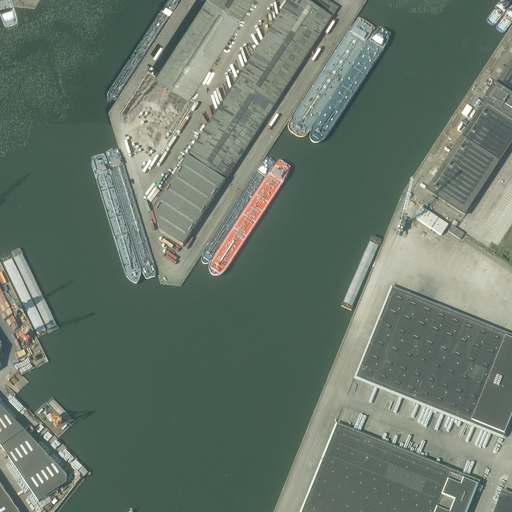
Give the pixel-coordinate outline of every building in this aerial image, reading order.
[(156,77),(190,99),(194,92),(253,0),(205,0),(206,0),(156,77)] [(302,0),(289,0),(187,158),(225,182),(331,19),(302,0)] [(302,0),(331,19),(338,8),(325,0),(302,0)] [(465,216),(511,143),(511,60),(427,191),(465,216)] [(183,247),(225,182),(187,158),(153,209),(160,232),(183,247)] [(448,226),(421,208),(414,218),(441,236),(448,226)] [(456,229),(452,226),(448,232),(460,240),(464,234),(456,229)] [(410,236),(422,240),(423,235),(411,232),(410,236)] [(359,377),(504,435),(511,415),(511,340),(393,293),(359,377)] [(10,336),(15,351),(22,352),(28,351),(27,349),(24,350),(23,346),(24,342),(20,343),(22,346),(21,347),(18,346),(18,344),(17,339),(14,340),(13,340),(12,337),(13,335),(10,335),(10,336)] [(67,478),(0,407),(0,353),(1,349),(0,347),(0,446),(39,504),(66,485),(67,478)] [(338,429),(304,511),(467,511),(478,486),(338,429)] [(0,511),(17,511),(5,493),(0,485),(0,511)] [(511,511),(511,499),(500,495),(493,511),(511,511)]
